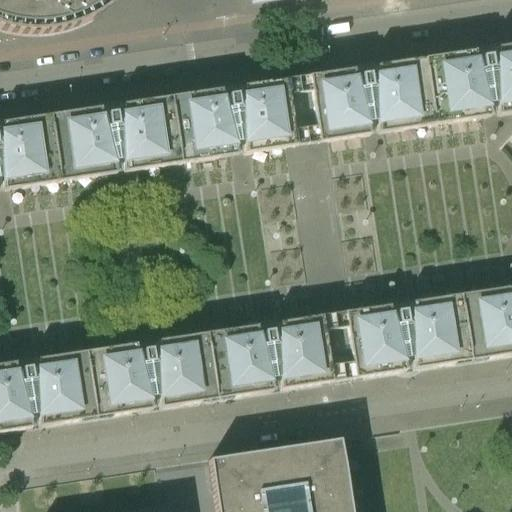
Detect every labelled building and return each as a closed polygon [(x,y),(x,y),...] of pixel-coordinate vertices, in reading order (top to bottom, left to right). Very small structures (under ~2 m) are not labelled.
[(0,0),(0,31),(2,32),(12,34),(23,36),(33,36),(44,36),(55,34),(64,32),(73,29),(81,26),(91,21),(104,11),(110,8),(117,1),(114,0),(0,0)] [(511,47),(317,78),(327,144),(511,115),(511,47)] [(296,81),(275,84),(285,150),(306,147),(327,144),(317,78),(296,81)] [(285,150),(275,84),(159,101),(169,168),(285,150)] [(169,168),(159,101),(36,120),(46,186),(169,168)] [(0,193),(46,186),(36,120),(0,125),(0,193)] [(511,289),(352,314),(363,381),(388,377),(511,357),(511,289)] [(330,317),(311,320),(320,387),(339,384),(363,381),(352,314),(330,317)] [(0,434),(278,392),(320,387),(311,320),(0,367),(0,434)] [(214,511),(347,511),(337,443),(207,463),(214,511)]
